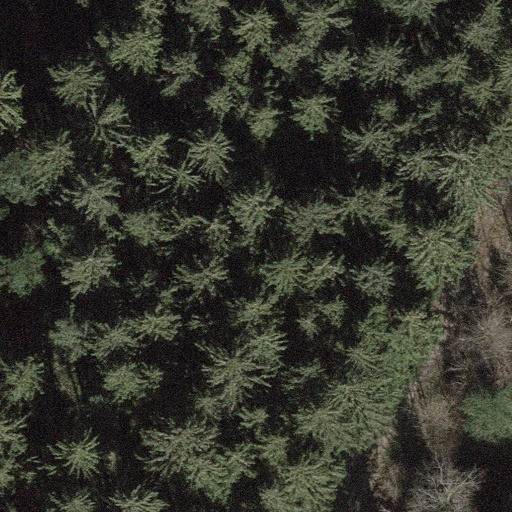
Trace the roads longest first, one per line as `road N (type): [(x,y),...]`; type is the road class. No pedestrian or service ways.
road 1 (track): [(0,79),(497,226)]
road 2 (track): [(345,511),(511,202)]
